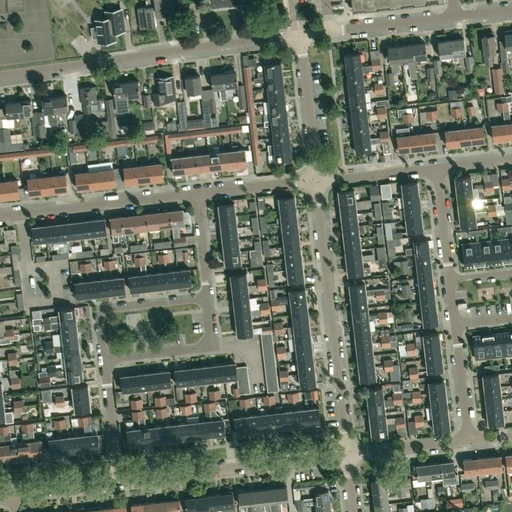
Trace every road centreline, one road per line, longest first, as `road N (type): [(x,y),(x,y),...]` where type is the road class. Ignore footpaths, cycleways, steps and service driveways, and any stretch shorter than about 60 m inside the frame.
road 1 (residential): [(0,76),(299,35)]
road 2 (residential): [(346,455),(314,181)]
road 3 (residential): [(346,455),(117,482)]
road 4 (residential): [(299,35),(511,10)]
road 5 (residential): [(0,217),(197,194)]
road 6 (residential): [(208,296),(96,312),(102,362)]
road 7 (residential): [(102,362),(211,346),(208,296)]
road 8 (residential): [(314,181),(299,35)]
road 9 (residential): [(314,181),(437,167)]
road 10 (residential): [(468,440),(346,455)]
road 11 (residential): [(117,482),(102,362)]
